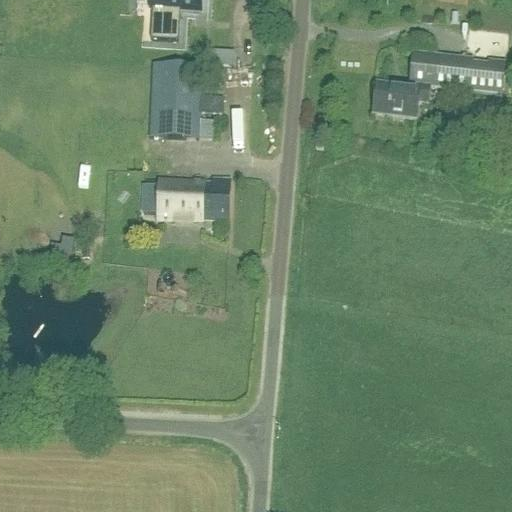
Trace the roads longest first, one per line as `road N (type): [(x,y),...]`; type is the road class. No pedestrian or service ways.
road 1 (unclassified): [(258,433),(302,0)]
road 2 (unclassified): [(258,433),(0,421)]
